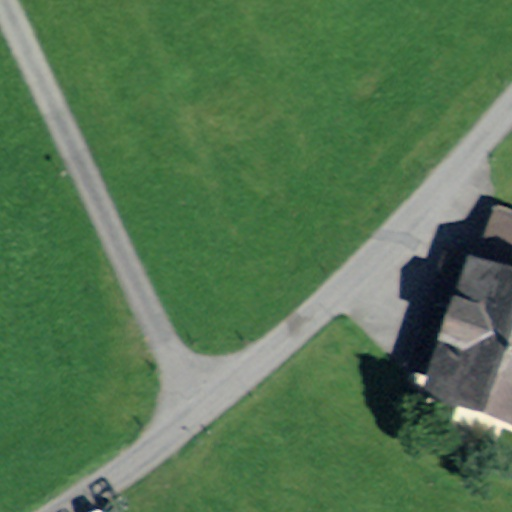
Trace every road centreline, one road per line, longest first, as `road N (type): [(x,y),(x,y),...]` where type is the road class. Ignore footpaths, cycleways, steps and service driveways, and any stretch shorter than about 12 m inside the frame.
road 1 (unclassified): [(189,420),(0,0)]
road 2 (unclassified): [(189,420),(511,92)]
road 3 (unclassified): [(36,511),(189,420)]
